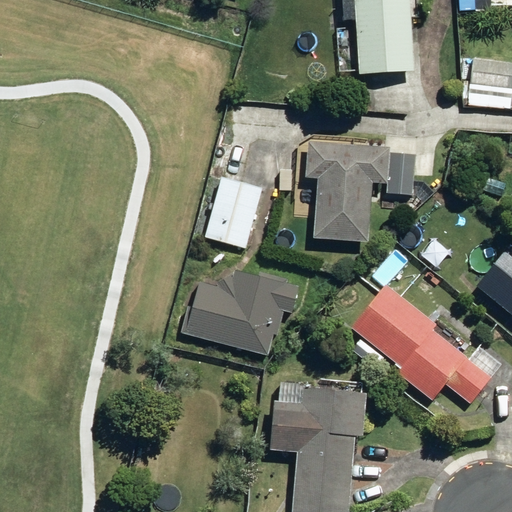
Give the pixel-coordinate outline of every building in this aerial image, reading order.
[(350,23),(353,79),(410,76),(405,0),(335,0),(337,24),(350,23)] [(461,109),(501,112),(508,68),(465,61),(461,109)] [(502,141),(472,138),(471,160),(501,162),(502,141)] [(311,243),(365,247),(368,188),(382,188),(382,197),(409,199),(411,159),(387,158),(387,153),(305,148),(299,238),(311,239),(311,243)] [(200,241),(239,252),(256,193),(217,182),(200,241)] [(320,270),(336,271),(338,248),(322,246),(320,270)] [(473,290),(511,322),(511,250),(508,247),(473,290)] [(179,338),(262,360),(268,339),(272,340),(278,315),(286,317),(293,292),(230,275),(229,281),(226,280),(215,289),(214,293),(192,287),(179,338)] [(442,389),(466,409),(497,370),(474,351),(464,364),(429,335),(433,330),(383,290),(348,333),(397,373),(394,377),(429,406),(442,389)] [(288,511),(344,511),(351,441),(359,441),(363,397),(277,389),(275,405),(270,405),(266,455),(293,457),(288,511)]
